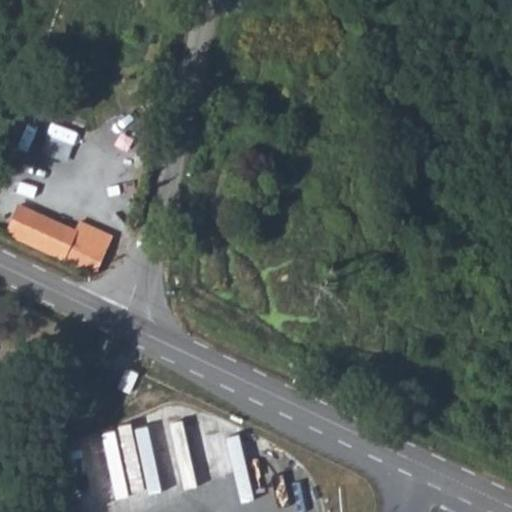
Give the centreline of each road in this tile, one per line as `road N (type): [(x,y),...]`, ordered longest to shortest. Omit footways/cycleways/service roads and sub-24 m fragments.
road 1 (tertiary): [(123,323),(511,507)]
road 2 (tertiary): [(215,0),(163,219),(123,323)]
road 3 (tertiary): [(0,263),(123,323)]
